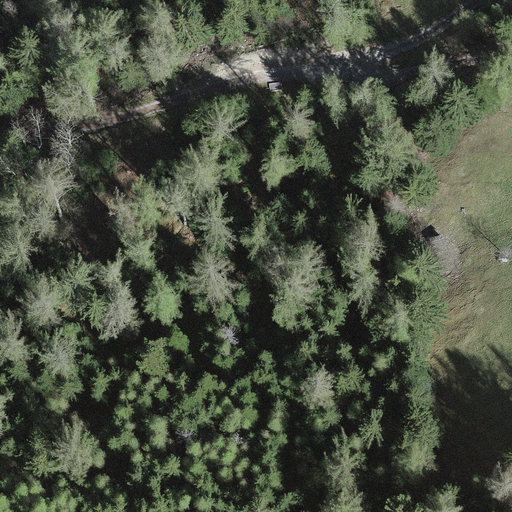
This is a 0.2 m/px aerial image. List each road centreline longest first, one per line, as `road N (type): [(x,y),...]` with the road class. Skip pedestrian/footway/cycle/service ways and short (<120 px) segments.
road 1 (track): [(334,74),(177,96),(0,140)]
road 2 (track): [(334,74),(500,0)]
road 3 (track): [(511,55),(334,74)]
